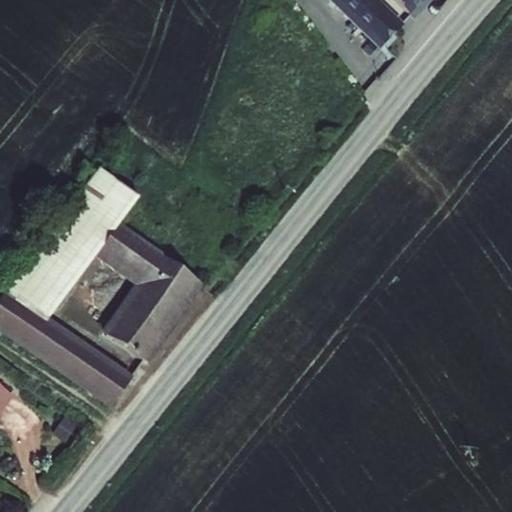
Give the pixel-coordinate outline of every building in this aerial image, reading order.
[(393,39),(404,28),(375,0),(324,0),(380,54),(393,39)] [(388,0),(414,24),(437,0),(388,0)] [(393,39),(380,54),(391,64),(395,60),(387,52),(397,42),(393,39)] [(140,201),(99,170),(0,303),(0,337),(110,413),(133,382),(49,324),(95,262),(133,290),(100,337),(148,369),(204,288),(162,260),(161,257),(120,229),(140,201)] [(0,414),(14,396),(0,385),(0,414)] [(76,425),(64,417),(52,434),(64,442),(76,425)]
